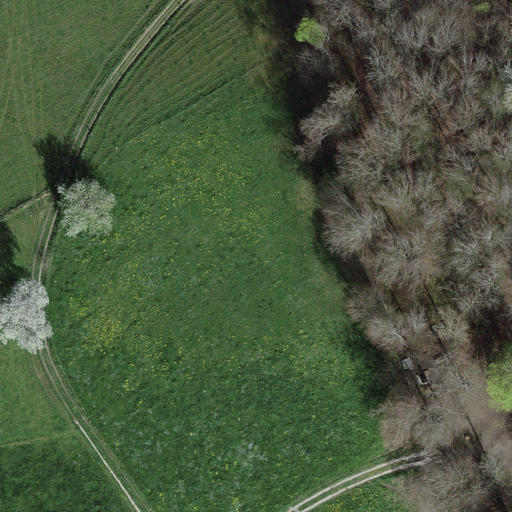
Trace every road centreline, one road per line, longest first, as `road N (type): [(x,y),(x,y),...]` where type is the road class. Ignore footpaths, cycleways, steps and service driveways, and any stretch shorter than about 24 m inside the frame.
road 1 (track): [(142,511),(60,388),(36,297),(46,230),(86,125),(122,65),(180,0)]
road 2 (track): [(292,511),(385,467),(427,460)]
